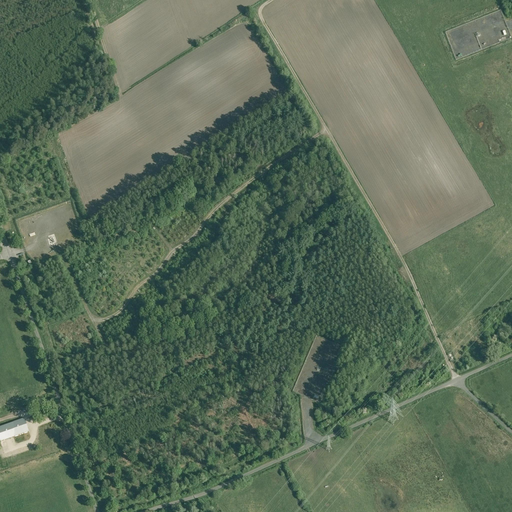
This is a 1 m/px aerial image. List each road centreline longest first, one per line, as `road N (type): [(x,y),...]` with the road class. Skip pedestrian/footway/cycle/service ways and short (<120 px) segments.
road 1 (unclassified): [(511,355),(146,511)]
road 2 (unclassified): [(93,511),(8,255)]
